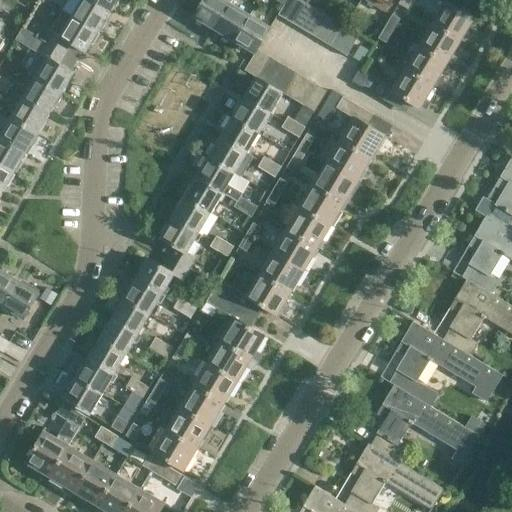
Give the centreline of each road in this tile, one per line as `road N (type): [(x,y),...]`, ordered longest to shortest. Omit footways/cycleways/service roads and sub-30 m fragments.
road 1 (residential): [(0,422),(81,290),(100,106),(160,0)]
road 2 (residential): [(246,511),(461,153)]
road 3 (residential): [(461,153),(274,45)]
